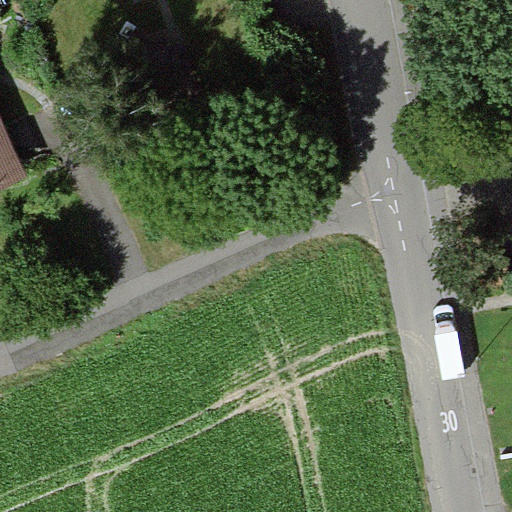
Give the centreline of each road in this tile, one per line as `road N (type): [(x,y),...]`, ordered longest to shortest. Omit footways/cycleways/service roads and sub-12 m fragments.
road 1 (residential): [(0,359),(383,187)]
road 2 (residential): [(461,511),(383,187)]
road 3 (residential): [(383,187),(354,0)]
